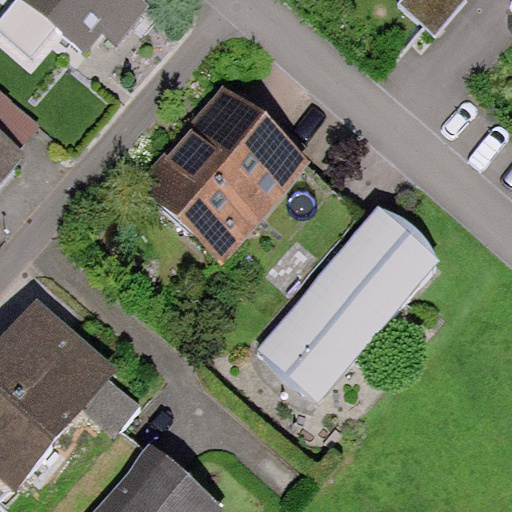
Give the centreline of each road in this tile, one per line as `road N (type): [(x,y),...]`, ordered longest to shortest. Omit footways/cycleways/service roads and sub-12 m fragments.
road 1 (residential): [(241,0),(0,275)]
road 2 (residential): [(252,0),(511,235)]
